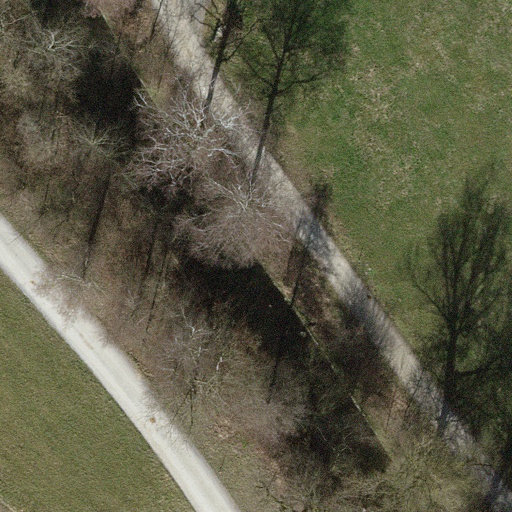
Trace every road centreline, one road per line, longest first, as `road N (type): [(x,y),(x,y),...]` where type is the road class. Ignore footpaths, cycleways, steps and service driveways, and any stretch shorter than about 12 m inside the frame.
road 1 (track): [(167,0),(510,511)]
road 2 (track): [(214,511),(175,452),(0,245)]
